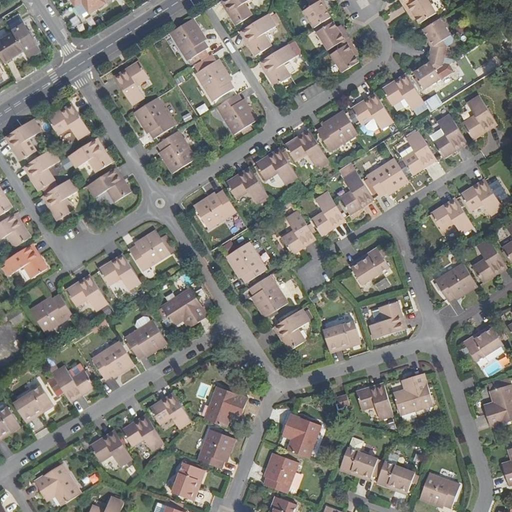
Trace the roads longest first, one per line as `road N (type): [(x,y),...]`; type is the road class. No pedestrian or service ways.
road 1 (residential): [(4,470),(238,330)]
road 2 (residential): [(0,157),(66,260),(160,203)]
road 3 (residential): [(281,126),(386,54),(387,36),(364,0)]
road 4 (residential): [(477,511),(480,479),(436,343)]
road 5 (residential): [(436,343),(279,386)]
road 6 (residential): [(160,203),(76,66)]
road 7 (residential): [(281,126),(200,0)]
road 8 (residential): [(238,330),(160,203)]
road 9 (residential): [(160,203),(281,126)]
road 10 (residential): [(436,343),(394,215)]
road 11 (residential): [(231,511),(279,386)]
road 12 (secondary): [(76,66),(181,0)]
